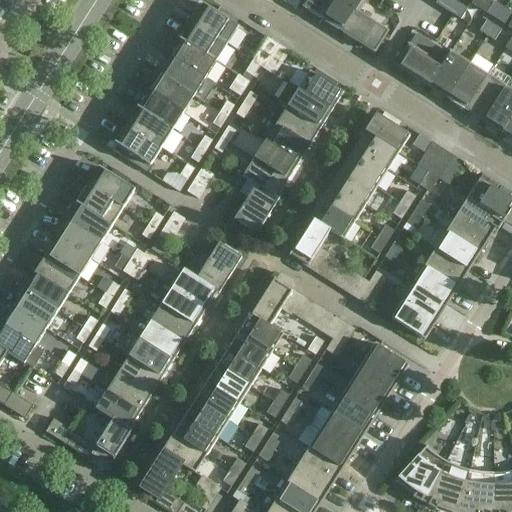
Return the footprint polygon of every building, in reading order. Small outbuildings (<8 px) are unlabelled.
[(300,0),(285,0),(284,2),(295,9),(300,0)] [(323,19),(334,0),(308,0),(303,7),(323,19)] [(334,0),(323,19),(341,31),(353,11),(354,12),(361,0),(334,0)] [(453,0),(437,0),(435,4),(460,20),(467,9),(453,0)] [(478,9),(483,0),(473,0),(471,4),(478,9)] [(488,0),(483,0),(478,9),(486,14),(493,3),(488,0)] [(235,25),(238,20),(220,8),(217,14),(202,4),(190,22),(226,45),(238,27),(235,25)] [(341,31),(374,52),(386,32),(354,12),(353,11),(341,31)] [(486,36),(493,26),(486,21),(479,31),(486,36)] [(215,62),(226,45),(190,22),(179,41),(181,42),(182,41),(215,62)] [(493,26),(486,36),(494,41),(501,30),(493,26)] [(263,69),(278,45),(267,38),(252,62),(259,66),(259,67),(263,69)] [(181,42),(171,58),(204,80),(215,62),(182,41),(181,42)] [(278,45),(263,69),(274,76),(289,52),(278,45)] [(395,66),(429,87),(441,67),(440,66),(408,46),(395,66)] [(447,98),(468,65),(449,52),(440,66),(441,67),(429,87),(447,98)] [(171,58),(160,75),(194,97),(204,80),(171,58)] [(259,66),(252,62),(245,73),(252,77),(259,67),(259,66)] [(486,76),(468,65),(447,98),(465,110),(486,76)] [(297,90),(331,112),(343,94),(309,72),(297,90)] [(160,75),(149,93),(183,114),(194,97),(160,75)] [(233,82),(244,89),(249,82),(238,75),(233,82)] [(505,88),(486,76),(465,110),(483,122),(505,88)] [(244,89),(233,82),(229,90),(240,97),(244,89)] [(320,129),(331,112),(297,90),(288,85),(277,101),(287,107),(286,107),(320,129)] [(483,122),(502,133),(511,116),(511,92),(505,88),(483,122)] [(149,93),(139,109),(138,110),(172,131),(183,114),(149,93)] [(243,104),(250,108),(257,97),(250,93),(243,104)] [(220,113),(227,118),(234,107),(226,102),(220,113)] [(250,108),(243,104),(236,115),(243,119),(244,118),(249,122),(255,112),(250,108)] [(161,148),(172,131),(138,110),(139,109),(137,107),(125,126),(161,148)] [(309,146),(320,129),(286,107),(276,125),(309,146)] [(227,118),(220,113),(213,124),(220,129),(227,118)] [(375,115),(364,132),(398,154),(409,136),(375,115)] [(511,116),(502,133),(511,139),(511,116)] [(276,125),(265,142),(298,163),(309,146),(276,125)] [(125,126),(114,144),(118,146),(115,151),(114,152),(146,172),(149,166),(161,148),(125,126)] [(221,138),(228,143),(235,132),(228,127),(221,138)] [(353,150),(387,171),(398,154),(364,132),(353,150)] [(197,148),(205,152),(212,141),(204,137),(197,148)] [(228,143),(221,138),(214,149),(221,154),(228,143)] [(254,159),(288,181),(298,163),(265,142),(254,159)] [(417,166),(428,173),(442,150),(431,143),(417,166)] [(205,152),(197,148),(191,159),(198,163),(205,152)] [(376,188),(383,177),(387,171),(353,150),(342,167),(376,188)] [(438,179),(452,156),(442,150),(428,173),(425,176),(436,183),(438,179)] [(463,163),(452,156),(438,179),(448,186),(463,163)] [(277,197),(288,181),(254,159),(242,177),(255,186),(256,185),(277,198),(277,197)] [(187,181),(189,177),(194,170),(187,165),(180,176),(187,181)] [(365,206),(376,188),(342,167),(331,184),(365,206)] [(87,186),(123,209),(134,190),(98,168),(87,186)] [(187,192),(198,199),(213,176),(202,169),(187,192)] [(479,180),(467,198),(504,221),(510,211),(507,210),(511,202),(511,201),(497,192),(500,187),(482,175),(479,180)] [(429,193),(436,183),(425,176),(424,177),(419,186),(429,193)] [(354,223),(365,206),(331,184),(320,201),(354,223)] [(256,185),(255,186),(233,220),(256,234),(279,198),(277,197),(277,198),(256,185)] [(112,226),(123,209),(87,186),(75,204),(77,205),(78,204),(112,226)] [(399,203),(408,209),(415,197),(406,192),(399,203)] [(467,198),(457,215),(490,237),(495,229),(497,231),(504,221),(467,198)] [(413,212),(422,218),(430,206),(420,200),(413,212)] [(320,201),(309,219),(330,231),(330,232),(343,241),(354,223),(320,201)] [(408,209),(399,203),(392,215),(401,220),(408,209)] [(77,205),(67,222),(101,243),(112,226),(78,204),(77,205)] [(422,218),(413,212),(406,224),(415,229),(422,218)] [(184,220),(173,213),(158,237),(169,244),(184,220)] [(149,225),(156,229),(163,218),(156,214),(149,225)] [(457,215),(446,232),(479,254),(490,237),(457,215)] [(295,242),(297,243),(289,255),(307,266),(306,267),(317,275),(329,255),(319,249),(330,232),(330,231),(309,219),(295,242)] [(67,222),(56,239),(90,260),(101,243),(67,222)] [(156,229),(149,225),(142,236),(149,240),(156,229)] [(377,238),(386,243),(394,232),(385,226),(377,238)] [(468,271),(479,254),(446,232),(435,250),(468,271)] [(391,246),(400,252),(408,241),(399,235),(391,246)] [(386,243),(377,238),(370,249),(379,255),(386,243)] [(56,239),(45,256),(79,278),(90,260),(56,239)] [(218,244),(197,278),(196,279),(217,292),(216,293),(218,295),(241,258),(218,244)] [(400,252),(391,246),(384,258),(393,264),(400,252)] [(130,261),(136,266),(143,255),(136,250),(136,251),(131,248),(125,258),(130,261)] [(457,288),(468,271),(435,250),(424,267),(457,288)] [(143,255),(136,266),(130,276),(137,281),(150,259),(143,255)] [(45,256),(34,273),(68,295),(79,278),(45,256)] [(122,256),(115,267),(130,276),(136,266),(130,261),(125,258),(122,256)] [(424,267),(413,284),(447,306),(457,288),(424,267)] [(206,309),(216,293),(217,292),(196,279),(197,278),(184,270),(172,288),(206,309)] [(370,281),(381,288),(387,279),(375,272),(370,281)] [(34,273),(23,291),(57,312),(68,295),(34,273)] [(105,294),(112,298),(119,287),(108,280),(102,291),(106,293),(105,294)] [(264,291),(249,314),(269,327),(269,326),(280,310),(290,317),(303,297),(291,290),(290,291),(273,280),(266,292),(264,291)] [(381,288),(370,281),(357,300),(369,308),(381,288)] [(436,323),(447,306),(413,284),(402,301),(436,323)] [(172,288),(161,305),(195,327),(206,309),(172,288)] [(46,330),(57,312),(23,291),(12,308),(46,330)] [(117,302),(124,306),(131,295),(124,291),(117,302)] [(112,298),(105,294),(98,305),(105,309),(112,298)] [(436,323),(402,301),(391,319),(424,341),(436,323)] [(124,306),(117,302),(110,313),(117,317),(124,306)] [(195,327),(161,305),(150,323),(184,344),(195,327)] [(12,308),(1,325),(35,347),(46,330),(12,308)] [(249,314),(238,331),(272,353),(283,335),(269,326),(269,327),(249,314)] [(83,329),(90,333),(97,322),(90,318),(87,322),(83,319),(79,325),(83,328),(83,329)] [(331,342),(342,349),(355,330),(343,322),(331,342)] [(184,344),(150,323),(139,340),(173,361),(184,344)] [(1,325),(0,327),(0,348),(7,353),(6,354),(24,365),(24,364),(34,370),(44,353),(35,347),(1,325)] [(95,336),(102,341),(109,330),(102,325),(95,336)] [(90,333),(83,329),(76,340),(83,344),(90,333)] [(261,370),(272,353),(238,331),(227,348),(261,370)] [(102,341),(95,336),(88,347),(95,352),(96,352),(98,352),(99,352),(100,352),(103,350),(105,348),(107,348),(120,357),(122,353),(102,341)] [(323,343),(315,337),(307,350),(315,356),(323,343)] [(162,379),(173,361),(139,340),(128,357),(162,379)] [(342,349),(331,342),(325,351),(337,358),(342,349)] [(363,362),(397,384),(408,366),(374,345),(363,362)] [(0,404),(25,420),(33,406),(0,385),(0,364),(6,354),(7,353),(0,348),(0,404)] [(250,387),(261,370),(227,348),(216,366),(250,387)] [(61,363),(68,368),(75,357),(68,352),(61,363)] [(295,367),(304,373),(311,361),(302,356),(295,367)] [(151,396),(162,379),(128,357),(117,374),(151,396)] [(73,371),(80,376),(87,365),(80,360),(73,371)] [(386,401),(397,384),(363,362),(352,380),(386,401)] [(68,368),(61,363),(54,374),(61,379),(68,368)] [(309,376),(318,382),(325,370),(316,365),(309,376)] [(239,404),(250,387),(216,366),(205,383),(239,404)] [(304,373),(295,367),(288,379),(297,384),(304,373)] [(80,376),(73,371),(66,382),(74,387),(80,376)] [(140,413),(151,396),(117,374),(106,392),(140,413)] [(318,382),(309,376),(302,388),(311,393),(318,382)] [(375,418),(386,401),(352,380),(341,397),(375,418)] [(205,383),(194,400),(228,422),(239,404),(205,383)] [(273,402),(282,407),(289,396),(280,390),(273,402)] [(130,429),(140,413),(106,392),(95,410),(112,421),(112,420),(129,430),(130,429)] [(364,436),(375,418),(341,397),(330,414),(364,436)] [(287,411),(296,416),(303,405),(295,399),(287,411)] [(194,400),(183,417),(217,439),(227,445),(238,428),(228,422),(194,400)] [(282,407),(273,402),(266,413),(275,419),(282,407)] [(296,416),(287,411),(280,422),(289,428),(296,416)] [(353,453),(364,436),(330,414),(319,431),(353,453)] [(183,417),(172,435),(206,456),(217,439),(183,417)] [(132,430),(130,429),(129,430),(112,420),(112,421),(96,446),(53,419),(45,432),(89,460),(92,456),(109,467),(132,430)] [(251,436),(260,442),(267,430),(258,425),(251,436)] [(319,431),(308,449),(342,470),(353,453),(319,431)] [(265,445),(274,451),(282,439),(273,434),(265,445)] [(172,435),(161,452),(181,464),(180,465),(195,474),(206,456),(172,435)] [(260,442),(251,436),(244,448),(253,453),(260,442)] [(274,451),(265,445),(258,457),(267,462),(274,451)] [(424,504),(446,462),(440,459),(436,456),(431,453),(426,448),(427,447),(426,447),(395,481),(400,486),(404,489),(409,493),(413,496),(412,498),(424,504)] [(331,487),(342,470),(308,449),(297,466),(331,487)] [(155,466),(141,488),(157,499),(154,503),(168,511),(204,511),(206,511),(188,500),(185,504),(164,491),(180,465),(181,464),(161,452),(153,464),(155,466)] [(229,470),(238,476),(245,465),(236,459),(229,470)] [(446,462),(424,504),(436,511),(437,508),(442,510),(447,511),(458,511),(469,471),(463,469),(457,467),(451,465),(446,462)] [(297,466),(286,483),(320,504),(331,487),(297,466)] [(243,479),(252,485),(260,474),(251,468),(243,479)] [(238,476),(229,470),(222,482),(231,488),(238,476)] [(493,511),(493,474),(487,473),(481,473),(475,472),(469,471),(458,511),(493,511)] [(493,474),(493,511),(511,511),(511,471),(511,472),(506,473),(500,473),(493,474)] [(252,485),(243,479),(236,491),(245,497),(252,485)] [(275,500),(294,511),(315,511),(320,504),(286,483),(275,500)] [(294,511),(275,500),(267,511),(294,511)]
